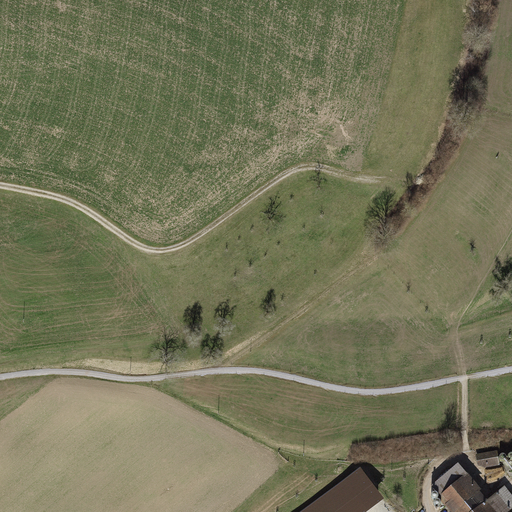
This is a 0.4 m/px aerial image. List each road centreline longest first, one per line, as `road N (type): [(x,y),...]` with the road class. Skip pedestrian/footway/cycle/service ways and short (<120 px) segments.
road 1 (track): [(0,377),(264,371),(365,392),(511,369)]
road 2 (track): [(0,185),(64,197),(142,247),(173,248),(295,167),(381,180)]
road 3 (track): [(216,370),(369,255)]
